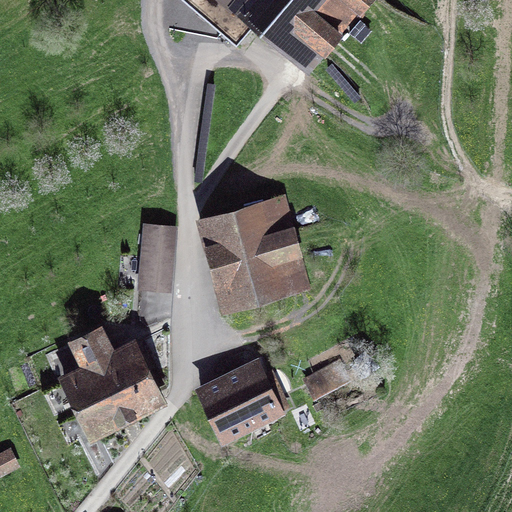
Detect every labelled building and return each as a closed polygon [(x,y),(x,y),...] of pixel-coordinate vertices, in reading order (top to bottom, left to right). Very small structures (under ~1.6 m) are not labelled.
[(369,0),(236,0),(306,67),(369,0)] [(307,290),(285,195),(202,214),(224,309),(307,290)] [(141,294),(175,294),(176,226),(142,225),(141,294)] [(86,437),(166,401),(137,337),(115,347),(104,323),(68,339),(79,363),(57,373),(86,437)] [(288,409),(264,359),(200,389),(224,439),(288,409)] [(338,363),(303,375),(312,400),(347,387),(338,363)] [(0,477),(21,468),(11,449),(0,454),(0,477)]
